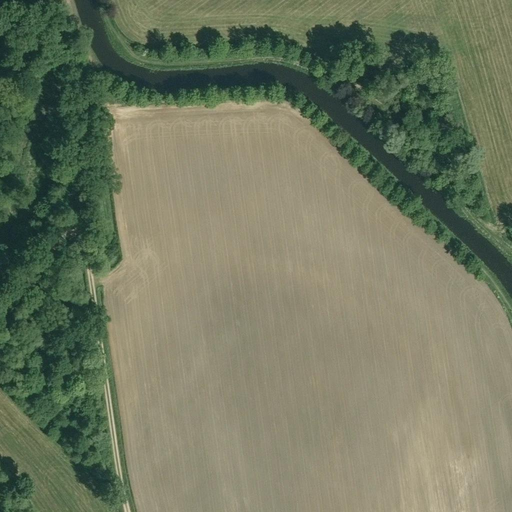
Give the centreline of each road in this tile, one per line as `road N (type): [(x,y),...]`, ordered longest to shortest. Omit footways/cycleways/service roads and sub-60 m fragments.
road 1 (track): [(130,511),(81,217)]
road 2 (track): [(81,217),(50,0)]
road 3 (track): [(0,317),(81,217)]
